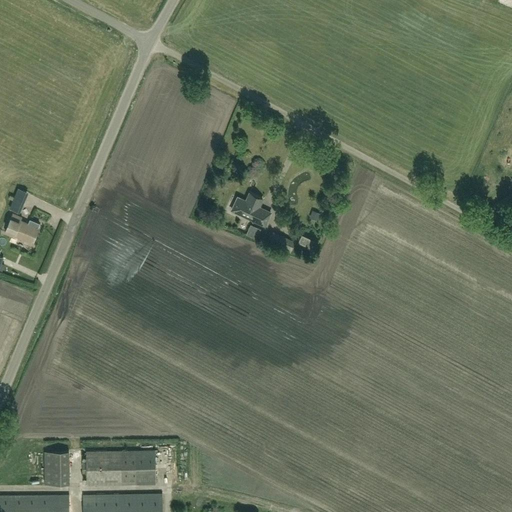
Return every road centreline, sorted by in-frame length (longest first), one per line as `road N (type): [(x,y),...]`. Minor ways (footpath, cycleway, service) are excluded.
road 1 (unclassified): [(0,398),(150,43)]
road 2 (unclassified): [(488,224),(150,43)]
